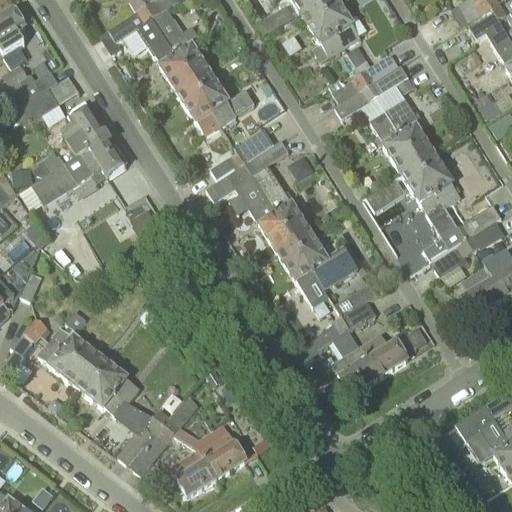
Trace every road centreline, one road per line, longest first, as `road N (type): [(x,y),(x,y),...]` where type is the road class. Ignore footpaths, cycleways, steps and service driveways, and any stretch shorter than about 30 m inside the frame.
road 1 (residential): [(338,463),(45,0)]
road 2 (residential): [(465,382),(221,0)]
road 3 (residential): [(511,187),(393,0)]
road 4 (residential): [(136,511),(0,408)]
